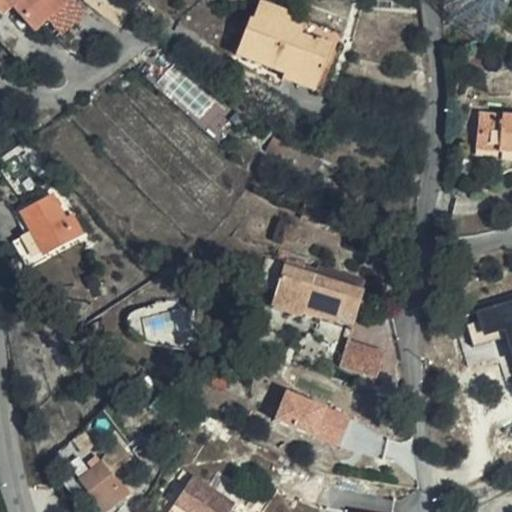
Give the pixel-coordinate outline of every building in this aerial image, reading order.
[(0,0),(0,9),(12,2),(30,28),(42,20),(66,4),(63,0),(0,0)] [(115,29),(125,13),(103,0),(87,0),(84,6),(102,21),(115,29)] [(66,4),(42,20),(52,35),(76,18),(66,4)] [(337,92),(338,80),(319,78),(319,68),(303,67),(304,57),(272,53),(269,82),(263,81),(260,109),(311,115),(311,121),(345,125),(348,93),(337,92)] [(349,82),(338,80),(337,92),(348,93),(349,82)] [(511,116),(485,114),(483,133),(505,135),(504,151),(511,151),(511,116)] [(482,150),(504,151),(505,135),(483,133),(482,150)] [(78,235),(69,218),(63,221),(51,198),(14,216),(25,236),(11,243),(25,271),(45,261),(41,253),(78,235)] [(280,258),(277,270),(298,263),(280,258)] [(298,263),(277,270),(266,306),(298,315),(299,310),(347,324),(357,288),(305,274),(307,266),(298,263)] [(511,298),(476,308),(485,341),(505,336),(511,363),(511,298)] [(144,336),(177,340),(180,312),(148,307),(144,336)] [(336,364),(375,374),(380,352),(341,342),(340,349),(336,364)] [(353,415),(286,388),(273,420),(339,447),(353,415)] [(121,487),(92,457),(71,477),(100,508),(121,487)] [(223,511),(225,508),(186,482),(166,511),(223,511)]
